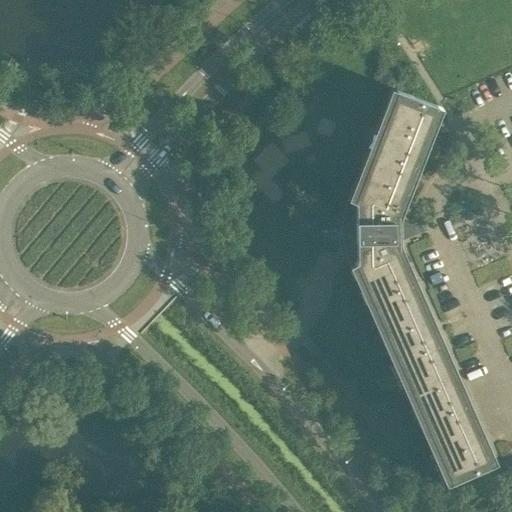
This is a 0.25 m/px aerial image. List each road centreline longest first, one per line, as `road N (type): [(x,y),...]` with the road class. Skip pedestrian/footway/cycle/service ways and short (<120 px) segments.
road 1 (tertiary): [(377,511),(227,335),(140,252)]
road 2 (tertiary): [(95,303),(299,511)]
road 3 (residential): [(128,196),(156,155),(312,0)]
road 4 (residential): [(282,0),(107,177)]
